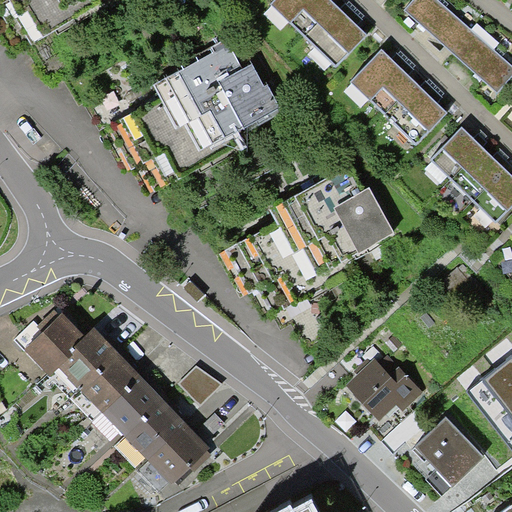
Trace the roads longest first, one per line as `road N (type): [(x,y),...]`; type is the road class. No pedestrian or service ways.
road 1 (residential): [(0,58),(287,359),(268,386)]
road 2 (residential): [(58,260),(103,261),(268,386)]
road 3 (residential): [(365,0),(511,146)]
road 4 (residential): [(268,386),(399,511)]
road 5 (residential): [(0,153),(36,203),(58,260)]
